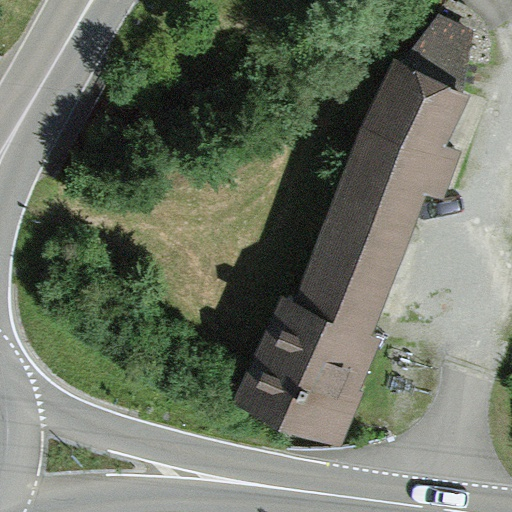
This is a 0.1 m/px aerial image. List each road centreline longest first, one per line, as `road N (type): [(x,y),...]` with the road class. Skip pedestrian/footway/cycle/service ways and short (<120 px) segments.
road 1 (secondary): [(268,486),(1,388)]
road 2 (secondary): [(5,511),(85,498),(268,486)]
road 3 (secondary): [(471,511),(268,486)]
road 4 (primary): [(9,141),(94,0)]
